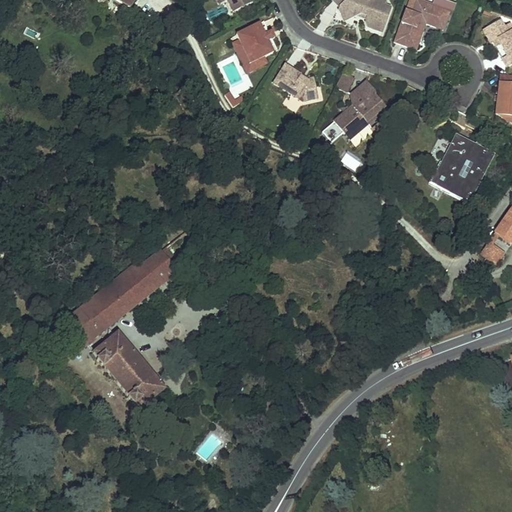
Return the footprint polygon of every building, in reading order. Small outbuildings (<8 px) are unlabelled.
[(110,0),(129,11),(135,0),(110,0)] [(229,0),(236,15),(254,6),(251,0),(229,0)] [(386,0),(334,0),(333,1),(342,9),(340,12),(355,18),(363,14),(370,16),(367,24),(370,28),(382,33),(391,8),(384,5),(386,0)] [(415,3),(411,1),(407,13),(406,12),(395,44),(417,52),(426,25),(437,29),(443,12),(450,14),(453,15),(457,5),(440,0),(434,0),(433,5),(432,8),(425,5),(426,2),(426,0),(417,0),(420,1),(419,3),(417,3),(415,3)] [(355,18),(340,12),(346,23),(355,18)] [(450,14),(443,12),(437,29),(444,31),(450,14)] [(245,74),(268,64),(264,56),(273,52),(267,39),(274,36),(270,26),(278,23),(273,13),(234,30),(238,38),(230,42),(245,74)] [(501,21),(483,30),(491,45),(493,43),(498,41),(501,45),(507,57),(502,60),(506,68),(511,65),(511,28),(510,24),(504,27),(501,21)] [(303,79),(304,77),(288,67),(276,86),(306,104),(315,101),(312,90),(317,89),(315,81),(309,82),(303,79)] [(357,81),(345,75),(337,90),(349,97),(357,81)] [(511,76),(500,75),(495,112),(511,113),(511,76)] [(377,94),(369,84),(353,99),(377,94)] [(371,128),(369,126),(380,117),(381,119),(389,112),(378,98),(377,94),(353,99),(355,109),(336,126),(346,137),(359,138),(371,128)] [(385,122),(374,131),(381,140),(388,126),(385,122)] [(472,147),(455,138),(441,164),(438,162),(427,183),(464,203),(490,156),(477,150),(477,151),(471,148),(472,147)] [(477,151),(477,150),(481,144),(476,141),(472,147),(471,148),(477,151)] [(481,254),(496,264),(504,253),(494,245),(499,237),(510,244),(511,241),(511,208),(494,233),(495,234),(481,254)] [(184,232),(160,251),(164,256),(188,237),(184,232)] [(139,261),(67,320),(72,326),(71,327),(80,338),(81,337),(87,345),(177,272),(164,256),(160,251),(142,265),(139,261)] [(119,332),(94,352),(98,358),(97,359),(104,367),(106,366),(130,396),(128,398),(134,405),(136,404),(140,409),(166,389),(119,332)]
